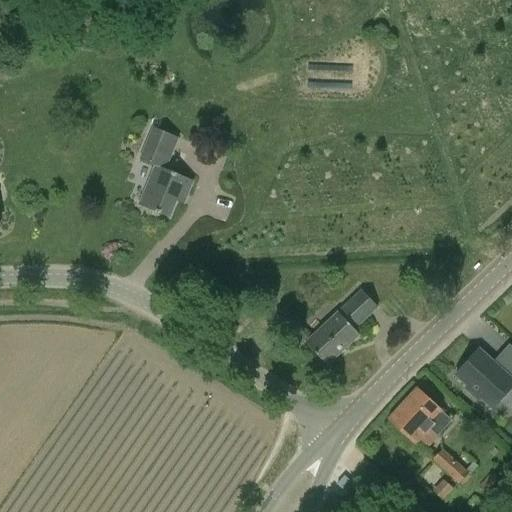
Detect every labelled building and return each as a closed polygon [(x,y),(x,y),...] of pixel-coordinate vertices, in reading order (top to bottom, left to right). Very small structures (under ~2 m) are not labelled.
[(139,160),(155,167),(139,206),(170,219),(176,203),(183,205),(193,181),(166,170),(179,139),(153,128),(139,160)] [(362,291),(313,337),(306,344),(327,366),(360,336),(354,330),(378,308),(362,291)] [(479,350),(456,375),(469,387),(467,389),(478,400),(481,397),(493,409),(511,388),(511,346),(510,345),(501,355),(507,360),(500,368),(479,350)] [(452,421),(441,412),(416,389),(388,420),(416,445),(430,430),(437,437),(452,421)] [(458,485),(468,474),(442,450),(432,461),(458,485)]
